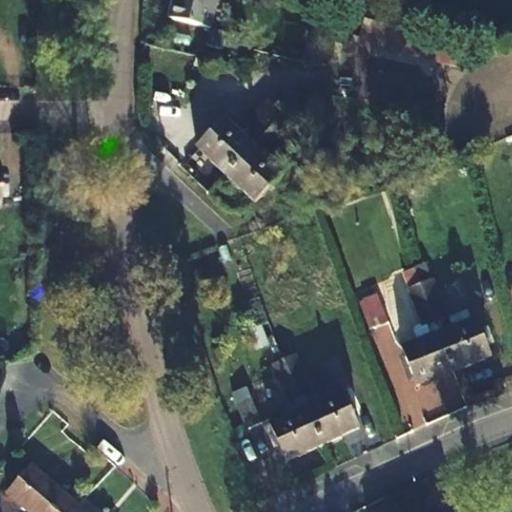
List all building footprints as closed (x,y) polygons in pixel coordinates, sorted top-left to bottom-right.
[(12,0),(12,24),(27,24),(27,0),(12,0)] [(207,29),(214,0),(169,0),(165,18),(207,29)] [(338,47),(368,54),(370,47),(457,66),(463,42),(345,16),(338,47)] [(202,147),(231,175),(295,107),(292,104),(309,86),(302,79),(278,105),(275,102),(258,120),(254,120),(243,133),(228,120),(202,147)] [(305,116),(295,107),(231,175),(261,202),(287,175),(263,152),(272,143),(276,146),(305,116)] [(306,193),(311,209),(339,198),(335,183),(306,193)] [(291,218),(304,254),(323,247),(310,211),(291,218)] [(7,249),(22,248),(22,222),(7,222),(7,249)] [(478,278),(487,304),(501,299),(492,274),(478,278)] [(431,283),(458,372),(496,360),(485,323),(452,332),(449,321),(456,319),(444,279),(431,283)] [(419,384),(458,372),(431,283),(419,286),(431,327),(436,325),(439,336),(407,346),(419,384)] [(368,295),(377,324),(393,318),(385,290),(368,295)] [(297,358),(287,362),(326,445),(362,428),(346,393),(315,407),(310,398),(315,395),(297,358)] [(326,445),(287,362),(274,368),(292,406),(297,403),(302,414),(272,429),(289,463),(326,445)] [(235,406),(246,430),(262,424),(250,399),(235,406)] [(76,511),(80,508),(34,469),(10,496),(26,511),(76,511)]
